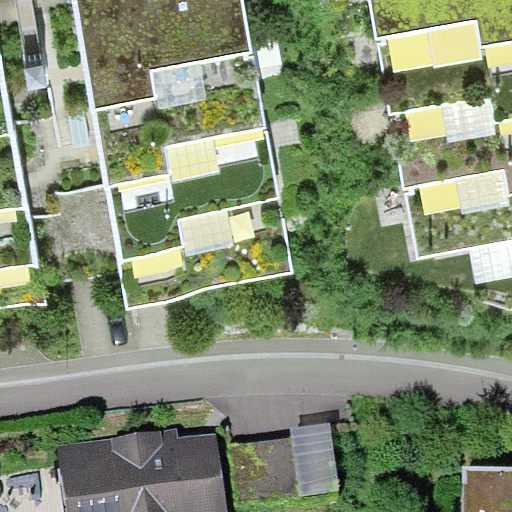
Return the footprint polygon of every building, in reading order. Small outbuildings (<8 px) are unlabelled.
[(0,0),(0,295),(55,285),(46,239),(29,153),(14,71),(0,0)] [(118,227),(133,294),(297,264),(243,0),(71,0),(77,26),(96,118),(118,227)] [(511,0),(381,0),(429,307),(511,293),(511,0)] [(65,511),(231,511),(221,429),(57,450),(65,511)] [(238,441),(243,504),(342,497),(337,433),(238,441)] [(462,511),(511,511),(511,476),(462,477),(462,511)]
